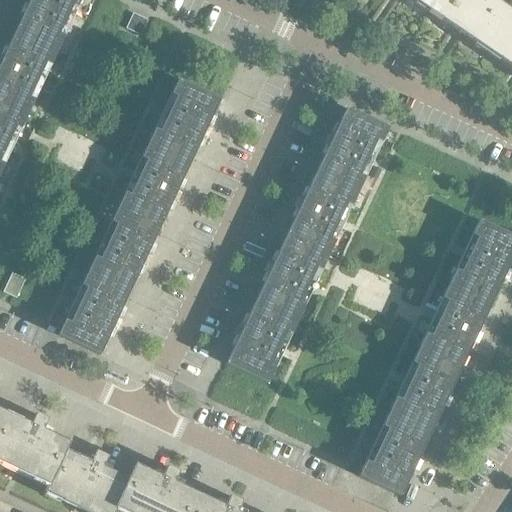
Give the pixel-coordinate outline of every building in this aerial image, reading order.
[(15,33),(56,53),(69,26),(68,25),(71,17),(73,18),(81,0),(24,0),(22,4),(28,6),(15,33)] [(409,0),(427,12),(434,0),(409,0)] [(486,52),(511,14),(491,0),(434,0),(427,12),(486,52)] [(511,13),(511,14),(486,52),(511,69),(511,13)] [(132,14),(125,29),(140,36),(147,21),(132,14)] [(0,103),(27,116),(39,89),(38,89),(42,81),(43,81),(56,53),(15,33),(2,60),(0,58),(0,103)] [(147,145),(188,165),(201,137),(206,140),(211,131),(205,128),(219,100),(177,81),(164,109),(165,110),(161,118),(160,117),(147,145)] [(0,172),(9,153),(8,152),(12,144),(13,145),(27,116),(0,103),(0,172)] [(315,173),(356,193),(369,166),(368,166),(371,158),(373,158),(387,129),(345,109),(332,137),(327,135),(322,144),(328,146),(315,173)] [(117,209),(158,228),(171,201),(176,203),(181,194),(176,192),(188,165),(147,145),(134,173),(135,173),(131,182),(130,181),(117,209)] [(285,237),(326,257),(339,230),(338,229),(342,221),(343,222),(356,193),(315,173),(302,200),(297,198),(292,207),(298,210),(285,237)] [(87,273),(128,292),(141,265),(146,267),(151,258),(146,255),(158,228),(117,209),(104,236),(105,237),(101,245),(100,245),(87,273)] [(506,268),(511,255),(511,236),(478,221),(464,250),(465,251),(461,259),(460,258),(447,286),(489,305),(502,278),(507,280),(511,271),(506,268)] [(326,257),(285,237),(272,264),(267,262),(262,271),(267,274),(255,301),(296,320),(309,293),(308,293),(312,284),(313,285),(326,257)] [(11,273),(2,293),(15,299),(24,280),(11,273)] [(70,308),(57,337),(98,356),(111,328),(116,331),(121,321),(116,319),(128,292),(87,273),(74,300),(75,301),(71,309),(70,308)] [(489,305),(447,286),(434,314),(435,314),(431,323),(430,322),(417,350),(459,369),(472,341),(477,344),(481,334),(476,332),(489,305)] [(296,320),(255,301),(242,328),(237,325),(232,335),(238,337),(224,365),(266,385),(279,357),(278,356),(282,348),(283,348),(296,320)] [(459,369),(417,350),(404,377),(405,378),(402,386),(400,385),(387,414),(429,433),(442,405),(447,407),(452,398),(446,395),(459,369)] [(46,492),(66,451),(69,444),(43,431),(47,421),(35,415),(30,425),(5,413),(0,423),(0,463),(10,468),(9,469),(11,470),(13,465),(22,469),(20,474),(21,475),(22,473),(47,485),(43,493),(45,494),(46,492)] [(429,433),(387,414),(374,441),(376,442),(372,450),(370,449),(357,478),(399,497),(412,468),(417,471),(422,461),(417,459),(429,433)] [(114,511),(116,508),(128,480),(103,468),(108,458),(96,452),(91,463),(66,451),(46,492),(71,505),(71,506),(72,507),(75,502),(84,506),(81,511),(83,511),(86,511),(114,511)] [(135,466),(128,480),(116,508),(125,511),(191,511),(199,496),(173,484),(179,473),(166,467),(161,478),(135,466)] [(237,511),(242,503),(229,497),(224,508),(199,496),(191,511),(237,511)]
